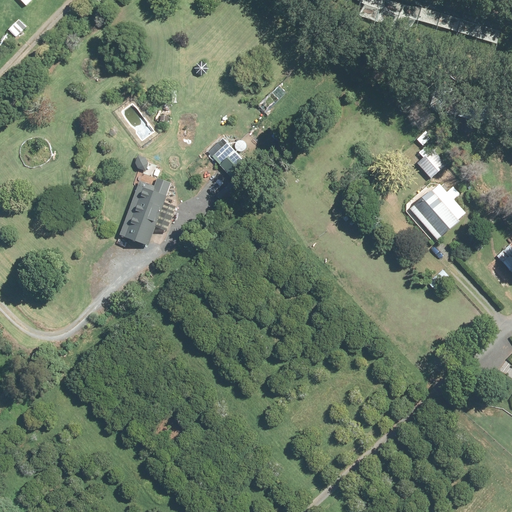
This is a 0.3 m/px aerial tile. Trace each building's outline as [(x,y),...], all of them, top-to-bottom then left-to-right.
[(509,13),(466,0),(357,0),(359,1),(355,16),(375,22),(370,38),(490,76),(509,13)] [(28,27),(20,20),(9,31),(17,38),(28,27)] [(155,113),(155,124),(169,124),(169,113),(155,113)] [(224,138),(208,153),(237,184),(253,170),(224,138)] [(427,147),(419,154),(423,158),(416,164),(430,179),(444,165),(427,147)] [(150,165),(143,155),(134,161),(141,171),(150,165)] [(149,247),(170,184),(158,180),(155,187),(140,182),(121,237),(149,247)] [(449,194),(440,183),(410,209),(438,240),(467,214),(454,200),(460,195),(455,189),(449,194)] [(511,243),(497,256),(511,273),(511,243)]
